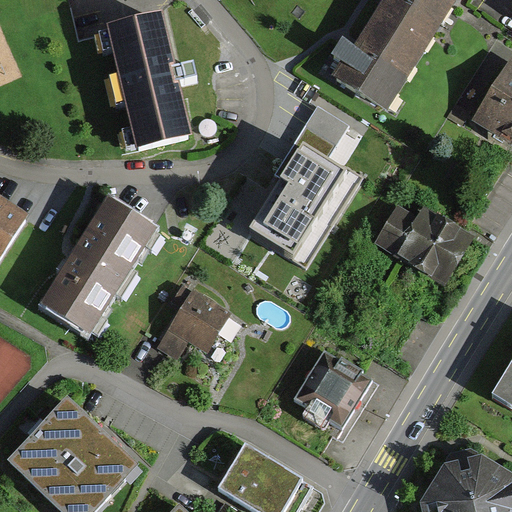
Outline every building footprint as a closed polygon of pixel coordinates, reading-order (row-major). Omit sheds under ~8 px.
[(346,63),(336,78),(385,109),(453,0),(383,0),(353,48),(342,41),(333,54),(346,63)] [(163,19),(111,32),(139,148),(192,135),(163,19)] [(511,62),(475,124),(511,145),(511,62)] [(308,269),(363,180),(332,161),(328,167),(303,152),(251,234),(308,269)] [(0,186),(0,265),(18,277),(54,221),(0,186)] [(157,231),(109,201),(42,307),(91,337),(157,231)] [(400,207),(375,242),(443,290),(477,242),(427,206),(417,219),(400,207)] [(181,311),(159,349),(177,360),(188,342),(206,353),(228,315),(183,288),(172,306),(181,311)] [(295,401),(307,408),(303,416),(325,429),(329,423),(341,431),(372,381),(362,375),(363,373),(341,360),(339,363),(324,354),(295,401)] [(511,373),(494,404),(511,414),(511,373)] [(68,408),(12,465),(60,511),(97,511),(135,473),(68,408)] [(247,453),(220,495),(246,511),(297,511),(310,493),(247,453)] [(423,511),(511,511),(511,485),(481,465),(447,474),(423,509),(423,511)]
